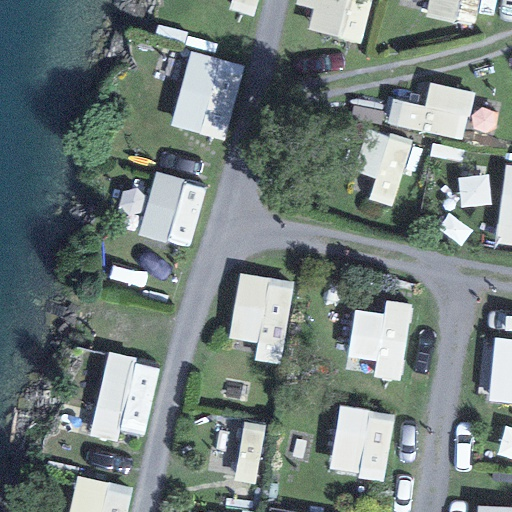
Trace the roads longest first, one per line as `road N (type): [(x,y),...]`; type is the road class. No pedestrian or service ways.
road 1 (track): [(146,511),(189,325),(228,222),(277,0)]
road 2 (track): [(228,222),(511,280)]
road 3 (track): [(255,99),(511,39)]
